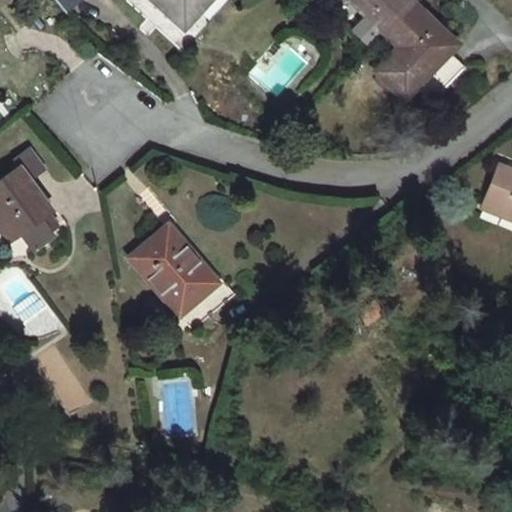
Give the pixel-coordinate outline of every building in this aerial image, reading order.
[(61,0),(76,16),(94,0),(61,0)] [(231,0),(155,0),(178,19),(184,12),(206,32),(231,0)] [(397,34),(403,27),(395,18),(412,0),(364,0),(374,10),(360,25),(374,38),(387,23),(397,34)] [(412,0),(395,18),(403,27),(421,8),(412,0)] [(403,27),(408,32),(418,23),(451,57),(460,47),(421,8),(403,27)] [(387,23),(374,38),(383,47),(397,34),(387,23)] [(394,57),(440,101),(468,75),(451,57),(418,23),(408,32),(403,27),(397,34),(406,44),(394,57)] [(397,34),(383,47),(394,57),(406,44),(397,34)] [(418,91),(435,105),(440,101),(394,57),(381,71),(408,99),(418,91)] [(9,168),(15,174),(16,173),(27,185),(41,172),(24,154),(9,168)] [(27,185),(16,173),(15,174),(0,187),(0,223),(6,229),(0,234),(0,235),(15,251),(27,239),(41,255),(59,238),(54,234),(52,231),(58,225),(51,217),(52,216),(29,191),(31,189),(27,185)] [(511,179),(501,176),(487,219),(511,226),(511,179)] [(134,252),(181,309),(193,321),(229,291),(171,222),(134,252)]
